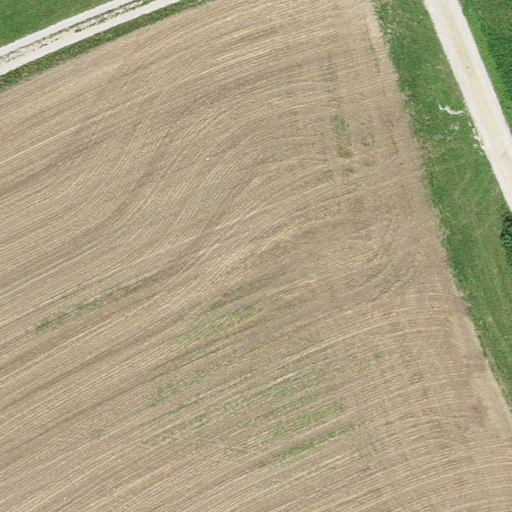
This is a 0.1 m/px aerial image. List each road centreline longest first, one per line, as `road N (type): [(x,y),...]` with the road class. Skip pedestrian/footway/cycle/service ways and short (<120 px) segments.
road 1 (track): [(511,185),(428,0)]
road 2 (track): [(0,60),(145,0)]
